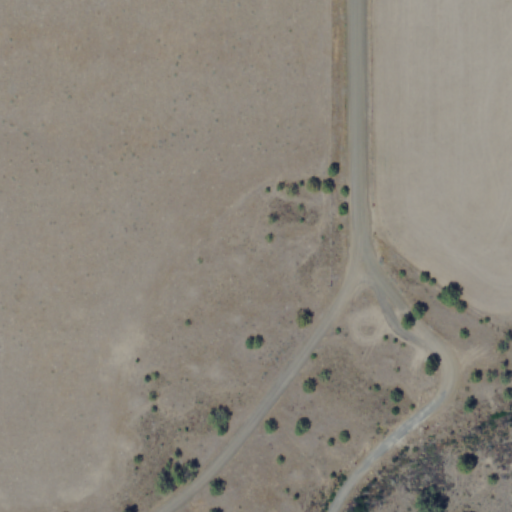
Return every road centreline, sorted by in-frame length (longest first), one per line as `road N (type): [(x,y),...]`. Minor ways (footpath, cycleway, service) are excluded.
road 1 (track): [(145,511),(206,464),(280,384),(335,307),(360,255)]
road 2 (residential): [(360,255),(360,0)]
